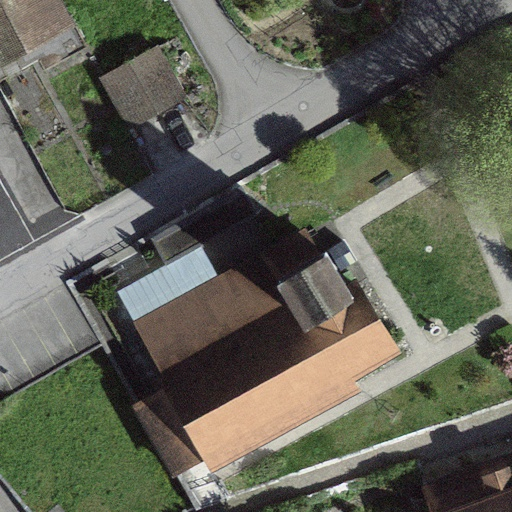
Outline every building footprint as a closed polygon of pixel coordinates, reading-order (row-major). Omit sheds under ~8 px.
[(0,0),(0,61),(71,25),(57,0),(0,0)] [(180,96),(157,56),(104,86),(127,126),(180,96)] [(241,186),(152,238),(165,263),(256,213),(241,186)] [(319,252),(306,230),(139,324),(172,381),(166,384),(208,457),(210,462),(352,382),(346,372),(393,345),(358,284),(350,288),(327,248),(319,252)] [(208,457),(166,384),(131,404),(174,477),(208,457)] [(511,511),(511,460),(427,491),(434,511),(511,511)]
